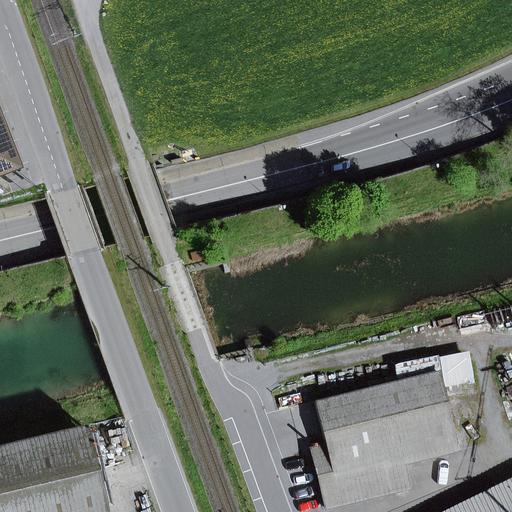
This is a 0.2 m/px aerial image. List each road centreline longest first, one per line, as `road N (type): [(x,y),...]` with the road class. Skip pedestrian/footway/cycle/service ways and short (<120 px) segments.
road 1 (primary): [(511,98),(348,155),(0,241)]
road 2 (residential): [(179,511),(0,11)]
road 3 (track): [(82,0),(142,174)]
road 4 (residential): [(223,397),(273,511)]
